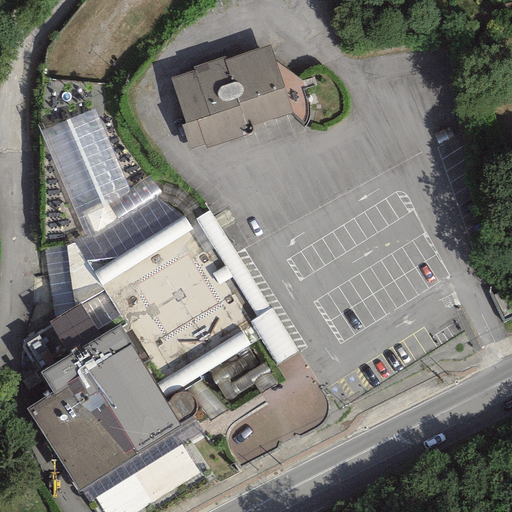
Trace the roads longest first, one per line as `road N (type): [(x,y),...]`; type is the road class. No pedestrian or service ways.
road 1 (unknown): [(73,511),(42,444),(21,362),(12,229),(22,105),(67,0)]
road 2 (secondary): [(252,511),(511,382)]
road 3 (unknown): [(22,105),(106,0)]
